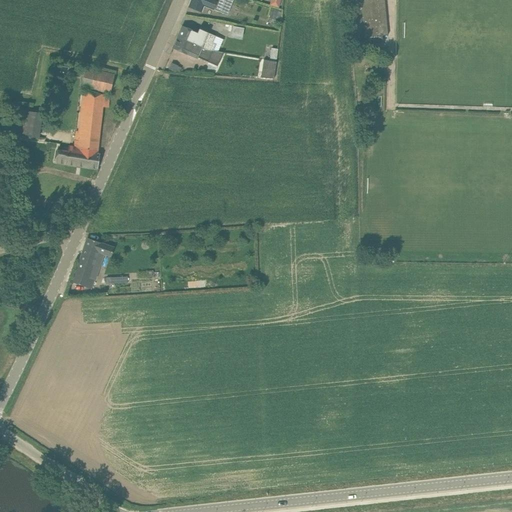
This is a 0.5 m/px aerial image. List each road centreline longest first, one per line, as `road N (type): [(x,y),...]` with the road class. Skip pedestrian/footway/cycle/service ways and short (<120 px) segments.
road 1 (tertiary): [(186,511),(511,478)]
road 2 (unclassified): [(75,236),(177,0)]
road 3 (unclassified): [(0,406),(75,236)]
road 4 (unclassified): [(113,511),(0,430)]
